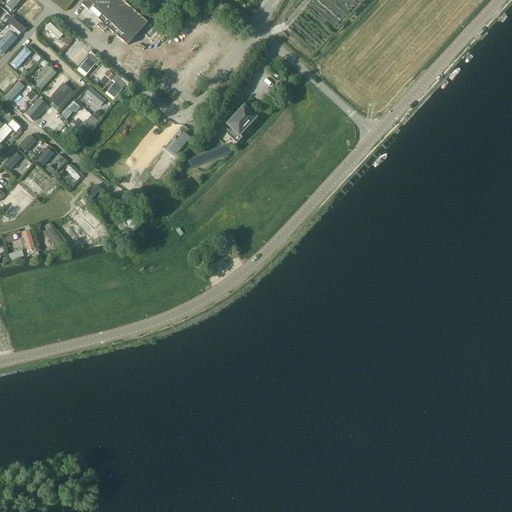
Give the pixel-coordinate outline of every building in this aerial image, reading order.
[(11,0),(5,7),(11,12),(21,0),(11,0)] [(24,17),(36,3),(32,0),(28,0),(18,12),(24,17)] [(121,0),(84,0),(81,4),(100,22),(96,26),(104,33),(108,28),(127,46),(147,23),(121,0)] [(12,19),(8,24),(22,36),(25,31),(12,19)] [(58,41),(63,36),(50,24),(45,30),(58,41)] [(0,52),(3,56),(17,40),(9,33),(2,41),(0,39),(0,52)] [(72,42),(67,38),(63,43),(68,47),(72,42)] [(135,43),(121,60),(140,75),(154,58),(135,43)] [(83,46),(73,57),(69,52),(64,57),(75,67),(89,51),(83,46)] [(16,72),(31,54),(25,49),(9,66),(16,72)] [(88,55),(89,56),(77,72),(85,78),(95,65),(97,67),(102,61),(90,52),(88,55)] [(37,64),(41,59),(38,55),(33,61),(37,64)] [(44,69),(48,64),(43,60),(39,65),(44,69)] [(7,66),(0,73),(0,81),(1,83),(12,70),(7,66)] [(40,92),(57,74),(51,69),(41,80),(39,78),(36,82),(38,83),(34,87),(40,92)] [(29,74),(25,70),(19,77),(23,80),(29,74)] [(14,71),(11,78),(16,81),(20,74),(14,71)] [(113,103),(126,87),(128,89),(131,86),(122,79),(121,79),(117,76),(115,78),(109,72),(105,77),(112,83),(112,82),(114,84),(104,96),(113,103)] [(10,104),(24,88),(18,83),(4,98),(10,104)] [(56,112),(73,93),(63,84),(51,97),(53,98),(50,102),(52,104),(50,107),(56,112)] [(90,89),(85,95),(101,108),(106,102),(90,89)] [(36,96),(31,92),(26,97),(31,102),(36,96)] [(76,101),(80,105),(85,100),(81,96),(76,101)] [(34,123),(48,107),(40,100),(26,116),(34,123)] [(81,108),(73,102),(60,117),(66,122),(73,113),(75,115),(81,108)] [(226,135),(236,144),(242,138),(239,135),(255,118),(243,107),(227,125),(231,129),(226,135)] [(97,111),(93,116),(99,122),(104,117),(97,111)] [(86,122),(86,121),(80,127),(88,134),(98,123),(91,116),(86,122)] [(63,124),(58,119),(47,132),(51,136),(63,124)] [(12,121),(7,127),(16,134),(21,128),(12,121)] [(79,126),(73,121),(69,125),(75,131),(79,126)] [(194,131),(186,123),(180,130),(182,132),(178,137),(177,136),(173,140),(175,143),(170,149),(168,147),(157,160),(167,169),(188,145),(185,142),(194,131)] [(0,158),(6,151),(0,146),(13,132),(5,125),(0,131),(0,158)] [(70,133),(65,129),(61,133),(66,137),(70,133)] [(26,154),(36,142),(30,137),(20,149),(26,154)] [(232,154),(228,145),(187,161),(191,170),(232,154)] [(43,168),(54,155),(48,150),(37,162),(43,168)] [(10,172),(21,159),(16,154),(4,167),(10,172)] [(33,163),(37,159),(32,155),(28,159),(33,163)] [(149,168),(153,171),(140,187),(138,185),(131,193),(143,203),(153,191),(150,189),(153,185),(155,187),(163,178),(162,177),(163,177),(161,175),(165,170),(156,161),(149,168)] [(54,171),(49,167),(45,171),(50,175),(54,171)] [(81,178),(69,168),(65,172),(77,182),(81,178)] [(27,174),(22,181),(40,195),(45,188),(27,174)] [(85,205),(102,188),(97,183),(80,201),(85,205)] [(27,194),(12,210),(17,216),(33,199),(27,194)] [(11,215),(5,216),(6,224),(15,223),(17,220),(11,215)] [(67,234),(75,246),(87,237),(74,219),(67,224),(72,231),(67,234)] [(51,226),(44,231),(58,250),(65,245),(51,226)] [(36,248),(30,229),(22,231),(28,250),(36,248)] [(6,243),(14,241),(12,234),(4,237),(6,243)] [(24,256),(22,249),(8,254),(10,261),(24,256)]
